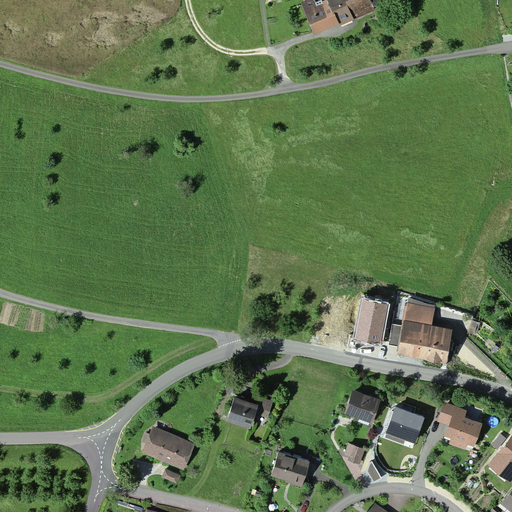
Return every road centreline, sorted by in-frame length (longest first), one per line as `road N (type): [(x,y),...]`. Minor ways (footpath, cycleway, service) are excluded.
road 1 (track): [(0,64),(111,92),(233,98),(505,48)]
road 2 (tertiary): [(104,441),(166,379),(238,349),(286,346),(511,395)]
road 3 (track): [(0,292),(220,334),(238,349)]
road 4 (residential): [(332,511),(350,496),(398,485),(420,488),(454,511)]
road 5 (residential): [(100,482),(225,511)]
road 6 (track): [(279,49),(222,49),(203,37),(189,0)]
